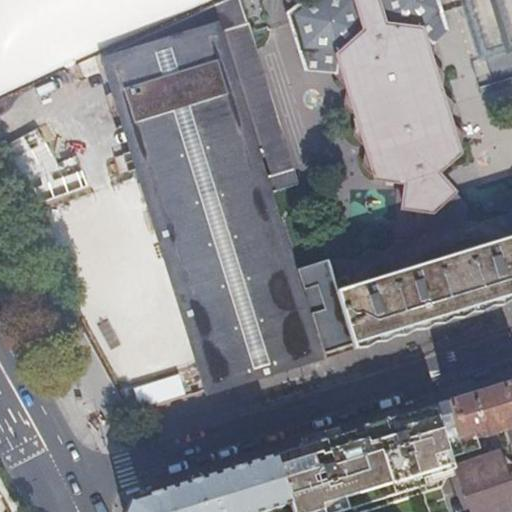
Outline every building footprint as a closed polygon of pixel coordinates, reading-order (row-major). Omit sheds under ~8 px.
[(291,173),(246,34),(234,0),(233,0),(108,58),(112,73),(110,73),(143,174),(202,351),(214,392),(281,371),(312,362),(309,352),(321,348),(325,362),(343,356),(355,353),(354,349),(353,346),(327,266),(327,265),(292,276),(267,199),(296,190),(291,173)] [(327,266),(353,346),(374,340),(375,342),(409,332),(461,316),(511,300),(511,216),(477,227),(462,224),(465,209),(434,176),(456,153),(458,135),(447,123),(448,106),(436,92),(438,73),(427,61),(429,42),(418,30),(440,15),(435,0),(302,0),(304,2),(286,16),(287,23),(295,55),(316,57),(334,57),(332,74),(344,87),(342,106),(355,118),(353,137),(365,148),(363,166),(376,179),(405,185),(400,209),(415,213),(414,224),(425,236),(411,247),(396,245),(385,255),(383,257),(366,255),(354,266),(335,263),(327,266)] [(511,0),(461,0),(481,60),(506,52),(507,55),(511,53),(511,0)] [(139,408),(184,394),(178,375),(133,389),(139,408)] [(444,436),(451,458),(479,448),(481,448),(483,449),(487,452),(491,447),(486,443),(482,444),(481,444),(479,444),(477,440),(483,438),(484,439),(509,431),(511,441),(511,383),(493,389),(479,393),(447,403),(456,432),(444,436)] [(289,506),(290,511),(367,511),(442,488),(449,476),(448,473),(455,471),(451,458),(444,436),(435,407),(431,408),(400,418),(351,433),(308,446),(273,457),(289,506)] [(511,511),(511,490),(499,454),(460,467),(474,511),(511,511)] [(268,511),(289,506),(273,457),(135,500),(130,511),(268,511)]
